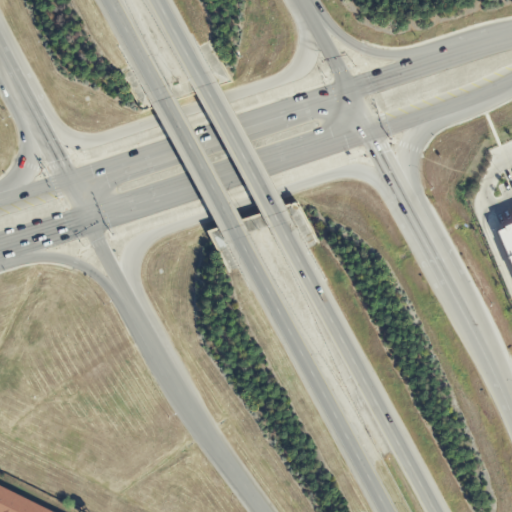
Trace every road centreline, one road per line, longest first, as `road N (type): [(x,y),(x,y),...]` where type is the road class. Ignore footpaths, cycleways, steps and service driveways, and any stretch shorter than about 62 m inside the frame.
road 1 (primary): [(511,37),(0,202)]
road 2 (motorway): [(31,119),(92,143),(295,73),(306,61),(309,14)]
road 3 (motorway): [(401,192),(349,170),(148,236),(129,258),(128,299)]
road 4 (motorway): [(436,511),(279,223)]
road 5 (motorway): [(234,240),(381,511)]
road 6 (primary): [(86,222),(370,131)]
road 7 (motorway): [(154,91),(234,240)]
road 8 (motorway): [(279,223),(199,78)]
road 9 (motorway): [(169,376),(259,511)]
road 10 (motorway): [(0,253),(79,264),(128,299)]
road 11 (motorway): [(511,407),(452,282)]
road 12 (motorway): [(431,62),(359,50),(309,14)]
